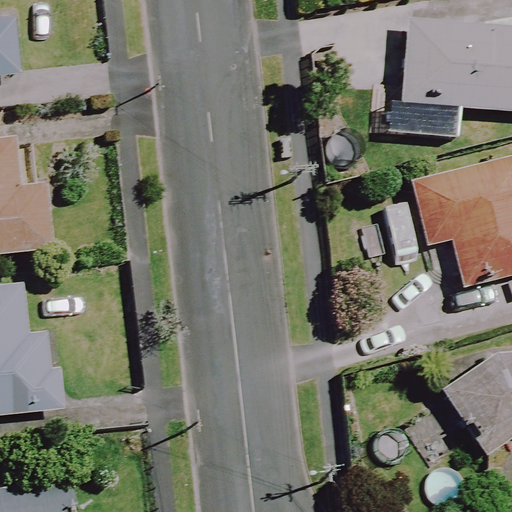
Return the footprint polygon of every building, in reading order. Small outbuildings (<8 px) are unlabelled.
[(0,19),(0,82),(11,82),(3,19),(0,19)] [(511,38),(413,32),(408,118),(511,124),(511,38)] [(511,145),(422,162),(431,210),(410,214),(419,264),(440,260),(447,296),(511,284),(511,145)] [(12,199),(7,146),(0,147),(0,263),(44,259),(38,196),(12,199)] [(22,341),(19,292),(0,293),(0,424),(54,421),(48,339),(22,341)] [(479,466),(511,443),(511,351),(493,351),(436,390),(479,466)] [(67,511),(65,488),(0,495),(0,511),(67,511)]
